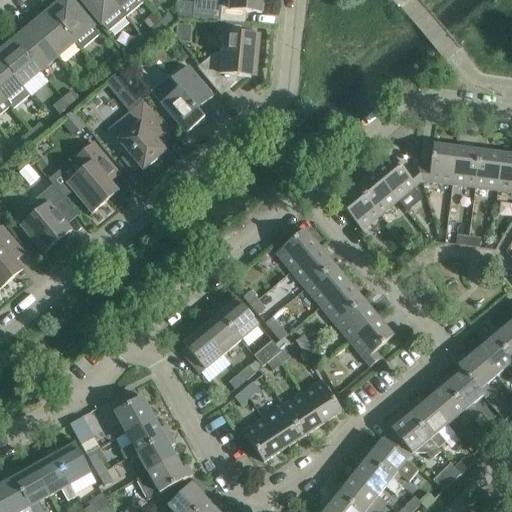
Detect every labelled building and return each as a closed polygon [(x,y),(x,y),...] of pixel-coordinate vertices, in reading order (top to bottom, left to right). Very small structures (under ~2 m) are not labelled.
[(99,35),(93,27),(69,0),(63,0),(49,12),(75,42),(81,50),(99,35)] [(111,0),(80,0),(101,24),(119,9),(111,0)] [(111,0),(119,9),(130,0),(111,0)] [(193,19),(245,24),(246,12),(261,13),(262,0),(204,0),(205,1),(194,0),(194,3),(193,19)] [(193,19),(194,3),(179,1),(177,18),(193,19)] [(32,27),(34,30),(57,57),(75,42),(49,12),(32,27)] [(167,31),(176,23),(169,15),(160,22),(167,31)] [(167,31),(160,22),(150,30),(157,39),(167,31)] [(14,41),(39,72),(57,57),(34,30),(32,27),(14,41)] [(258,36),(252,36),(223,33),(221,53),(215,52),(197,68),(220,96),(237,82),(237,76),(250,77),(251,67),(256,67),(259,33),(258,33),(258,36)] [(137,50),(146,42),(140,34),(130,42),(137,50)] [(0,52),(0,59),(22,86),(39,72),(14,41),(0,52)] [(0,95),(10,107),(12,110),(29,96),(21,87),(22,86),(0,59),(0,95)] [(107,62),(97,70),(104,78),(114,69),(107,62)] [(153,95),(186,135),(204,120),(197,110),(213,97),(188,66),(153,95)] [(104,78),(97,70),(88,78),(94,85),(104,78)] [(118,72),(104,84),(129,114),(143,102),(118,72)] [(69,107),(79,99),(72,91),(62,99),(69,107)] [(0,114),(10,107),(0,95),(0,114)] [(59,115),(69,107),(62,99),(53,107),(59,115)] [(166,152),(164,150),(158,142),(169,133),(143,102),(129,114),(121,120),(130,132),(118,141),(128,153),(122,158),(133,171),(139,166),(143,171),(166,152)] [(72,111),(60,121),(73,137),(85,127),(72,111)] [(37,139),(46,131),(40,123),(30,132),(37,139)] [(27,147),(37,139),(30,132),(21,139),(27,147)] [(67,184),(91,213),(117,192),(109,182),(119,175),(94,144),(75,160),(83,170),(67,184)] [(418,169),(421,182),(452,186),(457,149),(433,146),(430,170),(418,169)] [(0,163),(8,157),(2,149),(0,150),(0,163)] [(475,189),(480,152),(457,149),(452,186),(475,189)] [(497,191),(502,155),(480,152),(475,189),(497,191)] [(497,191),(511,193),(511,155),(502,155),(497,191)] [(374,173),(398,201),(421,182),(418,169),(408,177),(392,158),(374,173)] [(398,201),(374,173),(356,187),(380,216),(398,201)] [(72,209),(52,185),(35,199),(42,208),(20,226),(43,253),(71,230),(61,219),(72,209)] [(338,203),(362,231),(380,216),(356,187),(338,203)] [(0,289),(22,271),(15,262),(24,254),(2,228),(0,229),(0,289)] [(276,254),(291,273),(319,249),(304,231),(276,254)] [(480,239),(468,238),(457,236),(455,245),(479,248),(480,239)] [(418,243),(409,251),(400,258),(406,265),(424,250),(418,243)] [(334,266),(319,249),(291,273),(305,290),(334,266)] [(349,284),(334,266),(305,290),(320,308),(349,284)] [(363,301),(349,284),(320,308),(335,325),(363,301)] [(250,307),(257,301),(250,292),(243,298),(250,307)] [(233,295),(215,311),(240,341),(258,326),(233,295)] [(250,307),(258,316),(265,310),(257,301),(250,307)] [(349,343),(378,319),(363,301),(335,325),(349,343)] [(211,322),(201,330),(223,356),(240,341),(215,311),(207,317),(211,322)] [(280,328),(272,318),(265,324),(273,334),(280,328)] [(393,337),(378,319),(349,343),(370,367),(379,360),(374,353),(393,337)] [(511,360),(511,325),(511,324),(501,331),(497,327),(489,333),(511,360)] [(223,356),(201,330),(183,345),(185,348),(180,352),(200,375),(223,356)] [(486,345),(476,353),(496,377),(511,363),(511,360),(489,333),(482,340),(486,345)] [(301,351),(309,346),(303,336),(295,341),(301,351)] [(280,352),(271,341),(253,357),(262,368),(266,364),(276,356),(280,352)] [(301,351),(308,361),(316,356),(309,346),(301,351)] [(276,356),(281,364),(290,356),(284,349),(280,352),(276,356)] [(479,391),(496,377),(476,353),(466,361),(462,356),(454,362),(482,396),(483,396),(479,391)] [(276,356),(266,364),(272,371),(281,364),(276,356)] [(449,375),(441,382),(473,420),(481,413),(473,404),(482,396),(454,362),(454,363),(462,373),(453,380),(449,375)] [(245,382),(255,374),(249,367),(239,376),(245,382)] [(245,382),(239,376),(229,384),(235,390),(245,382)] [(322,425),(341,413),(321,382),(301,394),(322,425)] [(437,393),(427,401),(447,425),(457,418),(465,427),(473,420),(441,382),(433,388),(437,393)] [(243,391),(249,398),(258,391),(252,383),(243,391)] [(243,391),(234,399),(240,406),(249,398),(243,391)] [(119,422),(125,434),(153,418),(141,398),(138,399),(135,394),(127,398),(125,395),(100,409),(110,427),(119,422)] [(301,394),(282,407),(302,438),(322,425),(301,394)] [(406,411),(430,440),(437,449),(445,443),(438,434),(447,425),(427,401),(418,409),(414,404),(406,411)] [(282,407),(263,419),(283,450),(302,438),(282,407)] [(382,441),(405,460),(430,440),(406,411),(398,417),(402,422),(392,431),(394,434),(383,442),(382,441)] [(70,424),(81,445),(93,439),(82,418),(70,424)] [(137,454),(170,435),(165,426),(159,429),(153,418),(125,434),(131,445),(119,451),(125,460),(137,454)] [(283,450),(263,419),(243,432),(263,463),(283,450)] [(489,438),(498,428),(492,423),(483,432),(489,438)] [(489,438),(483,432),(474,442),(480,447),(489,438)] [(137,454),(148,473),(175,458),(169,447),(175,444),(170,435),(137,454)] [(368,448),(362,456),(396,483),(401,477),(409,483),(419,471),(405,460),(382,441),(373,452),(368,448)] [(69,486),(90,474),(84,462),(74,445),(62,451),(59,446),(50,451),(69,486)] [(69,486),(50,451),(42,456),(45,461),(33,468),(50,497),(60,491),(67,502),(76,497),(69,486)] [(361,468),(353,478),(377,497),(383,489),(394,498),(400,490),(395,485),(396,483),(362,456),(356,464),(361,468)] [(181,469),(175,458),(148,473),(136,480),(148,501),(159,494),(192,476),(187,466),(181,469)] [(91,464),(98,475),(105,471),(99,460),(91,464)] [(454,469),(460,475),(469,466),(464,460),(454,469)] [(32,511),(44,511),(39,503),(50,497),(33,468),(23,474),(19,468),(10,473),(30,508),(32,511)] [(98,475),(104,487),(112,483),(105,471),(98,475)] [(0,486),(0,501),(6,511),(22,511),(30,508),(10,473),(2,478),(5,483),(0,486)] [(377,497),(353,478),(345,487),(340,483),(333,492),(358,511),(379,511),(385,506),(376,499),(377,497)] [(196,511),(211,498),(195,481),(167,507),(172,511),(196,511)] [(358,511),(333,492),(327,499),(332,503),(325,511),(358,511)] [(419,502),(421,504),(425,509),(434,500),(428,493),(419,502)] [(211,498),(196,511),(229,511),(230,511),(220,502),(218,504),(211,498)] [(419,502),(415,498),(405,507),(410,511),(412,511),(421,504),(419,502)]
